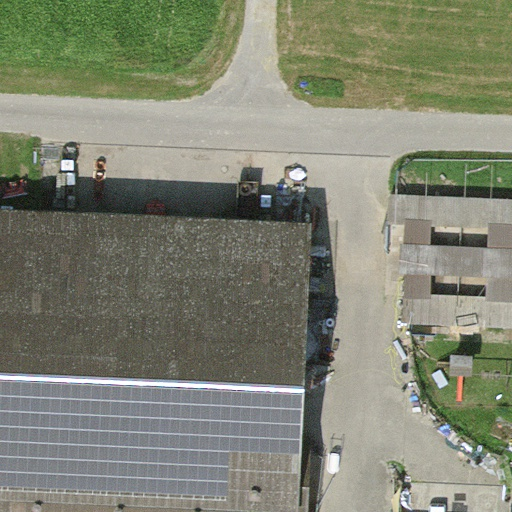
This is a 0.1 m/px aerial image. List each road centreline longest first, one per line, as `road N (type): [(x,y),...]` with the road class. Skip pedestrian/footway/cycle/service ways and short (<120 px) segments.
road 1 (unclassified): [(511,143),(0,118)]
road 2 (track): [(257,134),(272,0)]
